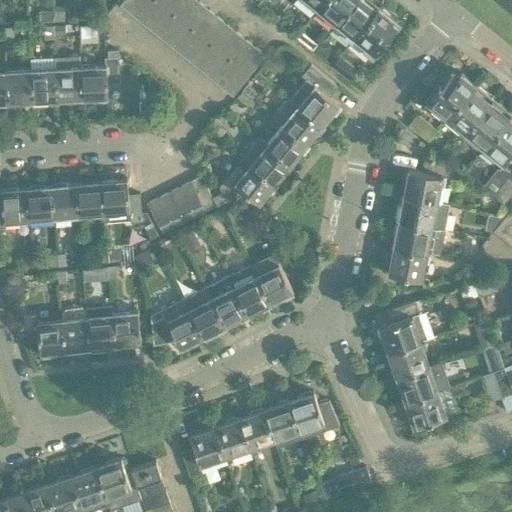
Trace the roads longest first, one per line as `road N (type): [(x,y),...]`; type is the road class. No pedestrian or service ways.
road 1 (residential): [(324,325),(371,119),(454,15)]
road 2 (residential): [(38,440),(156,400),(324,325)]
road 3 (residential): [(511,427),(386,465),(324,325)]
road 4 (residential): [(0,153),(174,138)]
road 5 (residential): [(38,440),(0,321)]
